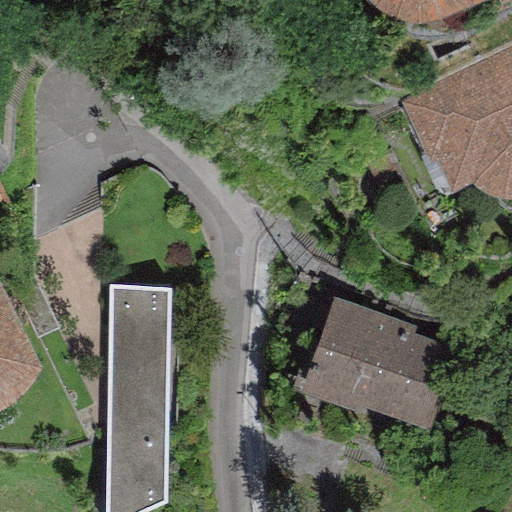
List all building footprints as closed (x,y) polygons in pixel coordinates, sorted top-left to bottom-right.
[(511,0),(360,0),(374,12),(396,24),(415,28),(439,25),(496,0),(500,9),(511,3),(511,0)] [(450,200),(471,190),(478,196),(490,201),(502,205),(511,204),(511,46),(505,50),(487,65),(414,97),(401,110),(429,172),(436,170),(450,200)] [(171,296),(109,293),(104,511),(155,511),(166,507),(171,296)] [(0,301),(0,419),(19,410),(36,379),(0,301)] [(332,303),(299,403),(352,421),(354,414),(427,439),(455,358),(410,343),(414,330),(332,303)]
